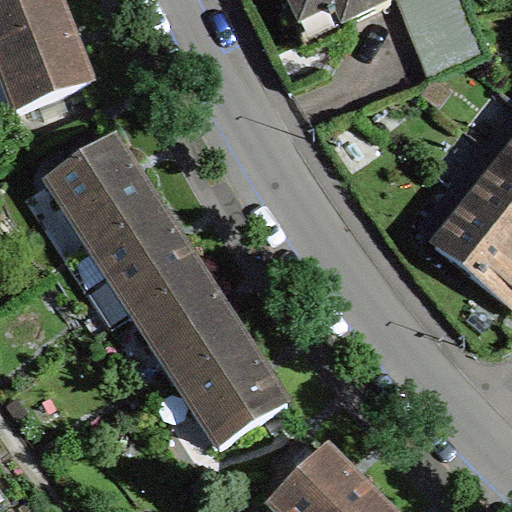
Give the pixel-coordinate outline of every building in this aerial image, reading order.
[(0,0),(0,28),(3,35),(61,12),(55,0),(0,0)] [(390,6),(387,0),(286,0),(299,28),(334,11),(342,29),(390,6)] [(398,0),(431,82),(486,59),(463,0),(398,0)] [(61,12),(3,35),(0,35),(0,70),(1,73),(15,67),(32,110),(90,87),(61,12)] [(80,207),(104,243),(156,209),(113,141),(47,184),(68,215),(80,207)] [(511,153),(503,164),(511,171),(511,153)] [(511,238),(511,171),(503,164),(470,205),(511,238)] [(511,310),(511,238),(470,205),(450,190),(417,231),(437,247),(435,249),(511,310)] [(123,272),(147,309),(199,275),(156,209),(104,243),(91,252),(110,281),(123,272)] [(189,375),(242,341),(199,275),(147,309),(134,317),(153,346),(166,339),(189,375)] [(286,408),(242,341),(189,375),(177,383),(196,412),(208,404),(233,443),(286,408)] [(275,511),(378,511),(382,508),(326,451),(270,507),(275,511)]
